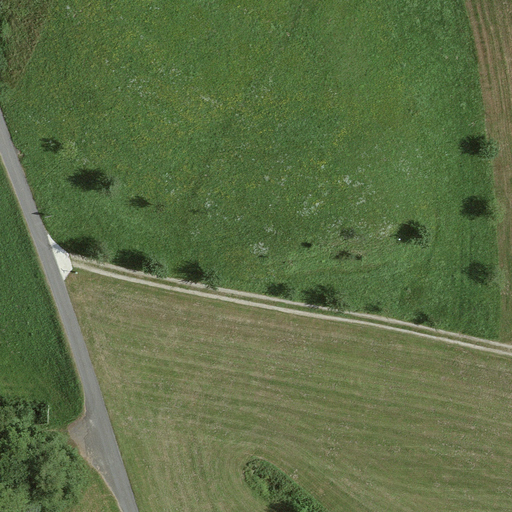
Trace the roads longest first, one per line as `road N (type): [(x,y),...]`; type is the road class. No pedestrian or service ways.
road 1 (track): [(511,359),(97,273),(46,250)]
road 2 (unclassified): [(46,250),(130,511)]
road 3 (unclassified): [(46,250),(0,129)]
